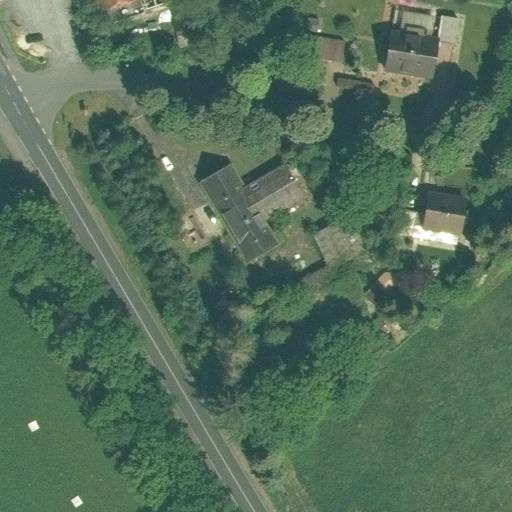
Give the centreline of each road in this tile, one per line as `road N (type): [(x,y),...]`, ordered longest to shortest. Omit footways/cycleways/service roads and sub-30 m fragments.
road 1 (residential): [(10,103),(56,84),(114,79),(511,144)]
road 2 (tertiary): [(251,511),(10,103)]
